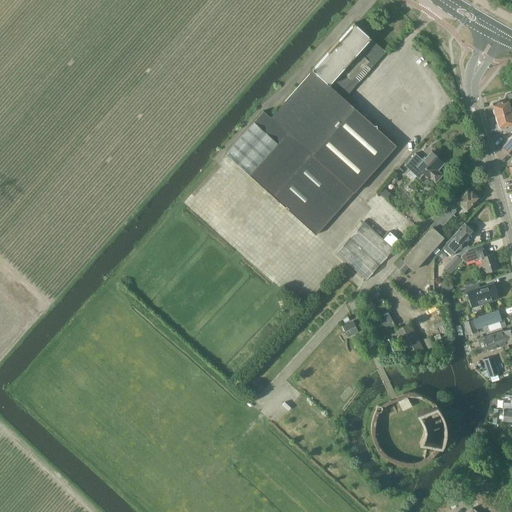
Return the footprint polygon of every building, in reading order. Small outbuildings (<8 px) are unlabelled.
[(263,111),(225,153),(315,235),(397,145),(344,98),(386,51),(354,23),(312,69),(313,70),(271,117),(263,111)] [(509,100),(492,104),(494,109),(493,111),(494,113),(495,114),(496,116),(511,111),(511,110),(510,104),(511,102),(511,92),(507,94),(509,100)] [(511,111),(496,116),(496,118),(496,120),(497,122),(498,123),(499,128),(511,124),(511,111)] [(511,136),(502,147),(508,152),(507,154),(509,156),(511,156),(511,155),(511,136)] [(415,153),(404,165),(419,178),(424,173),(430,178),(431,177),(435,181),(442,174),(437,170),(444,162),(431,151),(424,160),(415,153)] [(401,259),(395,266),(403,273),(409,266),(414,270),(443,238),(437,231),(456,211),(455,210),(460,205),(466,210),(478,196),(477,194),(477,193),(474,191),(473,191),(471,189),(470,191),(467,188),(451,206),(449,205),(429,226),(432,228),(403,260),(401,259)] [(336,252),(365,279),(394,248),(364,221),(336,252)] [(447,243),(442,248),(451,256),(461,244),(473,231),(473,229),(469,226),(467,226),(464,223),(447,243)] [(457,255),(452,260),(459,265),(463,260),(466,262),(475,259),(476,261),(481,259),(485,272),(498,267),(494,253),(488,255),(486,248),(484,249),(482,244),(473,247),(467,249),(460,257),(457,255)] [(467,292),(472,307),(498,298),(494,283),(479,288),(477,283),(466,287),(467,292)] [(373,311),(382,331),(394,325),(385,305),(373,311)] [(498,311),(474,319),(477,328),(501,320),(498,311)] [(473,319),(463,322),(467,335),(477,331),(473,319)] [(353,321),(342,326),(347,337),(358,332),(353,321)] [(395,331),(411,361),(425,353),(410,323),(395,331)] [(511,327),(502,331),(507,344),(511,342),(511,327)] [(507,344),(502,331),(483,337),(487,350),(507,344)] [(484,359),(490,377),(497,374),(491,357),(484,359)] [(403,394),(384,403),(380,405),(379,405),(377,405),(376,406),(376,407),(375,409),(376,410),(375,410),(375,412),(373,415),(372,419),(371,423),(371,427),(371,430),(371,434),(372,438),(374,442),(375,446),(377,449),(380,452),(381,455),(384,457),(385,458),(387,459),(390,461),(393,462),(396,463),(399,464),(402,465),(405,466),(411,466),(414,466),(417,465),(420,465),(423,464),(425,462),(428,461),(431,458),(438,453),(440,448),(441,447),(442,445),(444,438),(445,434),(446,431),(446,427),(445,422),(444,418),(442,414),(441,411),(440,409),(436,405),(435,403),(434,402),(430,399),(427,397),(420,394),(417,393),(415,392),(411,391),(408,391),(408,392),(403,393),(403,394)] [(504,402),(503,409),(511,410),(511,398),(510,398),(510,403),(504,402)] [(492,423),(501,424),(502,410),(494,409),(492,423)] [(511,410),(503,409),(502,420),(507,420),(511,420),(511,410)]
